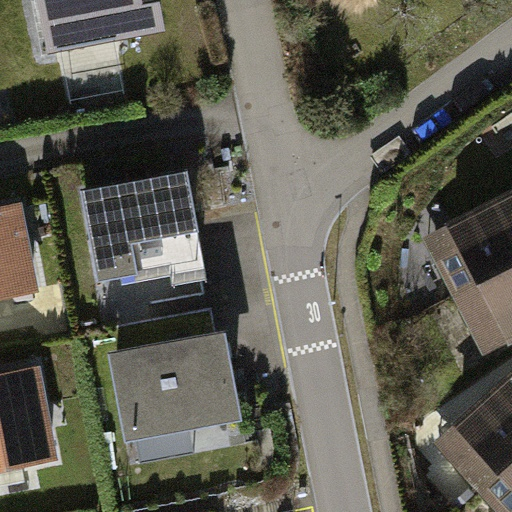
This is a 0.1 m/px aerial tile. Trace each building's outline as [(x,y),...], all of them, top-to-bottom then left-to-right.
[(35,0),(49,61),(162,36),(153,0),(35,0)] [(188,160),(81,182),(100,273),(139,266),(132,233),(200,219),(188,160)] [(511,195),(430,235),(459,295),(511,269),(511,195)] [(33,220),(0,226),(0,312),(49,303),(33,220)] [(511,339),(511,269),(459,295),(486,352),(511,339)] [(226,322),(110,346),(129,436),(245,412),(226,322)] [(511,373),(437,441),(482,490),(511,463),(511,373)] [(32,381),(0,388),(0,464),(49,454),(32,381)] [(511,511),(511,463),(482,490),(501,511),(511,511)]
